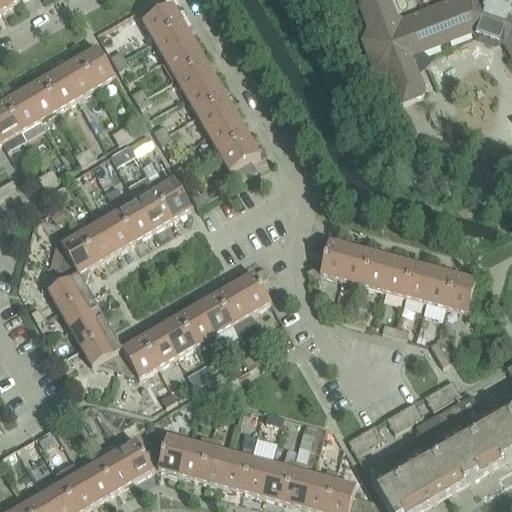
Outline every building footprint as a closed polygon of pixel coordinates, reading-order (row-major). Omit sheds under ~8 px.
[(0,0),(0,13),(2,17),(20,6),(16,0),(0,0)] [(365,0),(362,1),(360,6),(367,32),(361,44),(374,77),(387,83),(399,107),(403,109),(423,102),(431,94),(417,72),(419,68),(418,59),(440,50),(444,43),(450,46),(472,38),(475,33),(484,43),(492,46),(505,44),(504,49),(511,62),(511,0),(451,0),(451,2),(401,21),(398,20),(387,0),(365,0)] [(155,47),(184,29),(173,10),(143,27),(155,47)] [(165,65),(195,48),(184,29),(155,47),(165,65)] [(176,84),(206,67),(195,48),(165,65),(176,84)] [(98,53),(79,65),(97,94),(116,83),(98,53)] [(115,70),(126,63),(122,56),(111,62),(115,70)] [(126,63),(115,70),(119,77),(130,71),(126,63)] [(97,94),(79,65),(60,75),(78,105),(97,94)] [(206,67),(176,84),(187,103),(217,85),(206,67)] [(78,105),(60,75),(42,86),(59,116),(78,105)] [(198,121),(228,104),(217,85),(187,103),(198,121)] [(59,116),(42,86),(23,97),(41,127),(59,116)] [(136,107),(147,101),(143,93),(132,99),(136,107)] [(41,127),(23,97),(4,108),(22,138),(41,127)] [(147,101),(136,107),(141,114),(152,108),(147,101)] [(209,140),(239,123),(228,104),(198,121),(209,140)] [(0,110),(0,142),(3,149),(8,157),(27,146),(22,138),(4,108),(0,110)] [(220,159),(249,141),(239,123),(209,140),(220,159)] [(120,135),(126,146),(134,142),(128,130),(120,135)] [(158,144),(169,138),(165,130),(154,137),(158,144)] [(126,146),(120,135),(113,139),(119,150),(126,146)] [(169,138),(158,144),(162,152),(173,145),(169,138)] [(137,161),(154,151),(148,141),(131,151),(137,161)] [(220,159),(237,189),(258,177),(251,166),(261,161),(249,141),(220,159)] [(83,157),(89,168),(97,163),(90,152),(83,157)] [(130,152),(116,159),(122,170),(136,162),(130,152)] [(89,168),(83,157),(75,161),(82,172),(89,168)] [(151,167),(142,172),(147,182),(149,184),(150,186),(151,188),(160,182),(151,167)] [(180,182),(191,175),(186,168),(175,174),(180,182)] [(92,173),(81,180),(85,187),(97,181),(92,173)] [(45,178),(52,189),(59,185),(53,174),(45,178)] [(191,175),(180,182),(184,189),(195,183),(191,175)] [(52,189),(45,178),(38,183),(44,194),(52,189)] [(160,182),(151,188),(173,226),(192,215),(175,185),(165,191),(160,182)] [(3,191),(7,198),(18,192),(14,184),(3,191)] [(137,207),(154,237),(173,226),(151,188),(141,193),(146,202),(137,207)] [(118,193),(107,199),(113,209),(123,204),(124,203),(118,193)] [(154,237),(137,207),(128,212),(123,204),(113,209),(136,248),(154,237)] [(99,229),(117,259),(136,248),(113,209),(104,215),(109,223),(99,229)] [(63,213),(51,219),(56,229),(68,222),(63,213)] [(80,240),(81,240),(98,269),(117,259),(99,229),(90,234),(85,226),(76,231),(80,240)] [(81,240),(80,240),(61,251),(64,255),(59,275),(88,282),(90,274),(98,269),(81,240)] [(320,285),(321,281),(343,286),(351,253),(330,247),(322,275),(313,273),(307,277),(311,283),(320,285)] [(363,292),(372,258),(351,253),(343,286),(363,292)] [(384,297),(393,264),(372,258),(363,292),(384,297)] [(405,303),(414,269),(393,264),(384,297),(405,303)] [(426,308),(435,275),(414,269),(405,303),(426,308)] [(252,320),(272,309),(259,288),(268,283),(270,276),(263,274),(235,290),(252,320)] [(88,282),(59,275),(54,295),(49,297),(60,316),(90,299),(86,291),(88,282)] [(447,314),(456,281),(435,275),(426,308),(447,314)] [(456,281),(447,314),(468,319),(477,286),(456,281)] [(252,320),(235,290),(216,301),(234,331),(252,320)] [(71,335),(101,317),(90,299),(60,316),(71,335)] [(234,331),(216,301),(198,312),(215,342),(234,331)] [(215,342),(198,312),(179,322),(196,352),(215,342)] [(39,314),(31,318),(38,329),(46,325),(39,314)] [(82,354),(112,336),(101,317),(71,335),(82,354)] [(353,330),(355,322),(343,319),(341,327),(353,330)] [(196,352),(179,322),(160,333),(178,363),(196,352)] [(355,322),(353,330),(365,333),(367,325),(355,322)] [(395,341),(397,333),(385,329),(382,338),(395,341)] [(178,363),(160,333),(142,344),(159,374),(178,363)] [(397,333),(395,341),(407,344),(409,336),(397,333)] [(112,336),(82,354),(93,373),(98,370),(117,376),(125,347),(117,344),(112,336)] [(159,374),(142,344),(133,349),(125,347),(117,376),(137,381),(140,385),(159,374)] [(285,346),(274,352),(278,360),(289,353),(285,346)] [(437,361),(444,357),(438,346),(430,351),(437,361)] [(251,361),(258,372),(265,368),(259,356),(251,361)] [(444,357),(437,361),(443,372),(451,368),(444,357)] [(258,372),(251,361),(244,365),(250,376),(258,372)] [(67,362),(60,367),(66,378),(74,373),(67,362)] [(196,394),(207,388),(206,387),(214,382),(207,370),(188,381),(196,394)] [(511,371),(508,374),(511,381),(511,406),(485,422),(473,401),(417,433),(429,454),(372,487),(386,511),(429,511),(435,509),(511,464),(511,371)] [(214,382),(220,393),(228,389),(221,378),(214,382)] [(220,393),(214,382),(206,387),(213,398),(220,393)] [(447,389),(451,396),(456,404),(462,400),(453,385),(447,389)] [(444,401),(451,396),(447,389),(440,393),(444,401)] [(437,405),(440,403),(444,401),(440,393),(433,397),(437,405)] [(451,396),(444,401),(440,403),(445,410),(456,404),(451,396)] [(437,405),(433,397),(425,402),(429,409),(437,405)] [(162,405),(167,413),(178,406),(173,399),(162,405)] [(445,410),(440,403),(437,405),(429,409),(434,417),(445,410)] [(409,411),(413,419),(417,426),(423,423),(415,408),(409,411)] [(406,423),(413,419),(409,411),(401,415),(406,423)] [(398,427),(402,425),(406,423),(401,415),(394,420),(398,427)] [(402,425),(406,432),(417,426),(413,419),(406,423),(402,425)] [(398,427),(394,420),(387,424),(391,431),(398,427)] [(406,432),(402,425),(398,427),(391,431),(395,439),(406,432)] [(370,433),(374,441),(379,448),(385,445),(376,430),(370,433)] [(367,445),(374,441),(370,433),(363,438),(367,445)] [(327,434),(323,451),(333,453),(336,440),(334,436),(327,434)] [(360,449),(363,447),(367,445),(363,438),(356,442),(360,449)] [(50,440),(39,446),(44,453),(54,447),(50,440)] [(201,486),(212,444),(202,441),(199,450),(189,447),(180,481),(201,486)] [(363,447),(368,455),(379,448),(374,441),(367,445),(363,447)] [(164,455),(153,453),(156,474),(180,481),(189,447),(168,442),(164,455)] [(360,449),(356,442),(348,446),(352,454),(360,449)] [(212,444),(201,486),(222,492),(231,458),(221,456),(223,446),(212,444)] [(97,446),(89,451),(94,459),(103,454),(97,446)] [(135,487),(156,474),(153,453),(144,458),(137,446),(117,457),(135,487)] [(368,455),(363,447),(360,449),(352,454),(357,461),(368,455)] [(231,458),(222,492),(243,497),(254,455),(244,452),(241,461),(231,458)] [(288,453),(285,463),(294,465),(296,456),(288,453)] [(94,459),(116,498),(135,487),(117,457),(108,462),(103,454),(94,459)] [(254,455),(243,497),(264,503),(273,469),(262,467),(265,457),(254,455)] [(116,498),(94,459),(84,465),(89,473),(80,479),(98,509),(116,498)] [(273,469),(264,503),(285,508),(296,466),(294,465),(285,463),(283,472),(273,469)] [(296,466),(285,508),(297,511),(305,511),(314,481),(304,478),(306,469),(296,466)] [(57,481),(74,511),(91,511),(98,509),(80,479),(74,469),(56,480),(57,481)] [(314,481),(305,511),(328,511),(335,486),(336,486),(338,477),(327,474),(325,483),(314,481)] [(43,500),(49,511),(74,511),(57,481),(47,487),(52,495),(43,500)] [(336,486),(335,486),(328,511),(351,511),(354,502),(357,492),(336,486)] [(49,511),(43,500),(34,505),(29,497),(19,503),(24,511),(49,511)] [(365,511),(367,505),(354,502),(351,511),(365,511)] [(24,511),(19,503),(10,508),(11,511),(24,511)]
